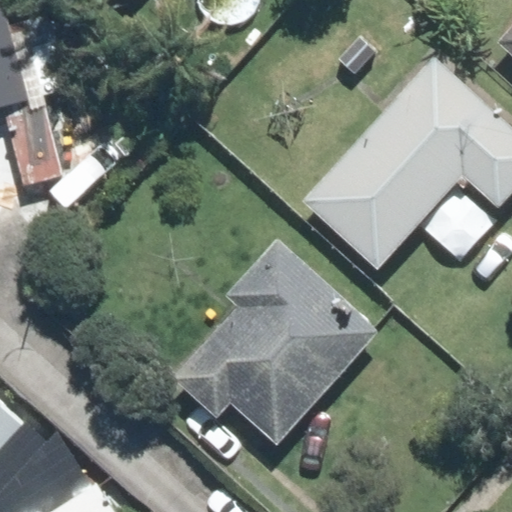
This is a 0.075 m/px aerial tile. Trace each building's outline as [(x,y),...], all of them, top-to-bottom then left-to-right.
[(0,107),(24,101),(0,12),(0,107)] [(511,26),(495,45),(511,60),(511,26)] [(494,211),(511,191),(511,137),(429,62),(299,203),(372,271),(458,178),(494,211)] [(135,151),(147,138),(121,114),(77,163),(116,199),(149,164),(135,151)] [(226,406),(272,448),(376,336),(273,241),(220,298),(234,310),(169,380),(213,420),(226,406)] [(0,461),(27,433),(0,408),(0,461)] [(109,511),(94,487),(54,511),(109,511)]
